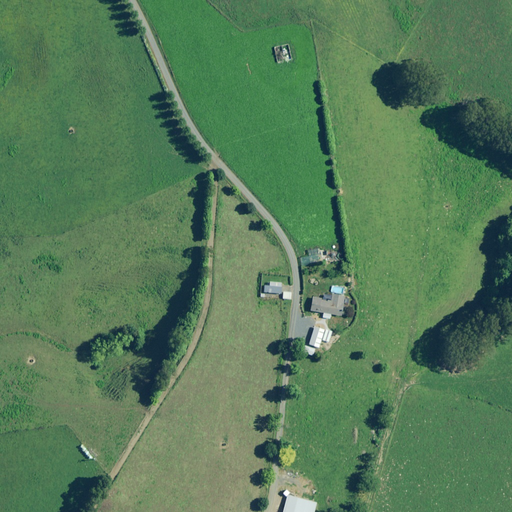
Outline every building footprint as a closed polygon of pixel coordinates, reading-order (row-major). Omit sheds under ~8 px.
[(274,47),(277,62),(292,59),(289,44),(274,47)] [(283,283),(270,282),(270,286),(265,286),(264,293),(283,294),(283,283)] [(331,313),(342,315),(345,296),(331,293),(330,298),(308,294),(307,299),(312,300),(311,310),(324,312),(323,317),(330,318),(331,313)] [(327,320),(317,318),(309,345),(319,348),(327,320)] [(313,511),(316,502),(288,495),(283,511),(313,511)]
